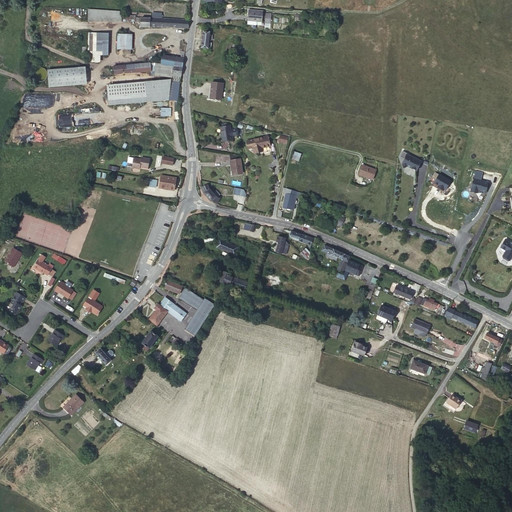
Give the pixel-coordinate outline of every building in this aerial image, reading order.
[(261,12),(248,11),(247,21),(260,22),(261,12)] [(116,23),(116,18),(117,14),(84,12),(83,21),(116,23)] [(184,28),(185,20),(136,17),(135,25),(184,28)] [(212,31),(207,30),(203,47),(210,47),(211,40),(212,35),(212,31)] [(109,33),(89,33),(89,50),(89,62),(101,62),(101,55),(109,56),(109,33)] [(133,35),(118,35),(117,49),(132,50),(133,35)] [(157,58),(156,67),(170,69),(169,79),(178,80),(180,62),(157,58)] [(142,65),(132,66),(133,78),(143,77),(142,65)] [(133,78),(132,66),(107,68),(108,80),(133,78)] [(85,67),(47,71),(49,88),(87,84),(85,67)] [(150,76),(169,79),(170,69),(156,67),(151,67),(150,76)] [(139,82),(107,85),(108,105),(169,100),(171,80),(139,82)] [(208,81),(207,95),(218,96),(219,82),(208,81)] [(168,116),(169,107),(161,107),(160,115),(168,116)] [(58,113),(57,126),(69,126),(70,114),(58,113)] [(230,126),(220,127),(222,140),(232,139),(230,126)] [(35,129),(9,128),(9,141),(35,141),(35,129)] [(268,148),(268,143),(266,144),(265,138),(245,141),(247,149),(250,149),(251,153),(252,153),(252,154),(259,154),(259,152),(260,152),(260,149),(268,148)] [(299,161),(302,153),(294,150),(291,158),(299,161)] [(406,152),(401,150),(399,156),(403,158),(401,163),(403,167),(407,165),(416,170),(420,160),(414,158),(411,157),(411,156),(405,154),(406,152)] [(133,158),(131,167),(140,169),(140,167),(147,169),(149,159),(143,157),(142,160),(133,158)] [(174,159),(167,157),(166,164),(172,165),(174,159)] [(240,160),(237,160),(230,160),(232,175),(241,174),(240,160)] [(377,170),(361,165),(358,174),(373,180),(377,170)] [(483,172),(476,170),(470,191),(477,193),(478,191),(486,193),(489,183),(481,181),(483,172)] [(440,173),(433,183),(446,192),(453,181),(440,173)] [(164,186),(174,188),(177,178),(162,175),(159,188),(164,189),(164,186)] [(157,180),(147,178),(145,184),(155,187),(157,180)] [(219,198),(218,197),(214,195),(211,192),(210,191),(208,184),(202,184),(203,191),(205,197),(209,201),(218,204),(219,198)] [(291,189),(285,187),(284,192),(287,193),(283,208),(285,209),(285,211),(289,212),(289,210),(293,211),(297,195),(290,193),(291,189)] [(214,195),(218,197),(220,194),(214,189),(211,192),(214,195)] [(244,229),(254,232),(256,225),(245,223),(244,229)] [(293,241),(308,247),(310,242),(301,238),(302,235),(290,230),(287,236),(293,241)] [(284,237),(277,236),(276,241),(278,242),(276,252),(282,253),(284,245),(287,246),(288,240),(284,239),(284,237)] [(511,245),(508,243),(507,244),(502,240),(497,248),(502,251),(499,256),(499,258),(504,261),(506,261),(509,256),(511,257),(511,245)] [(233,249),(215,241),(212,248),(230,255),(233,249)] [(344,253),(325,246),(322,253),(328,255),(327,258),(331,259),(332,256),(337,258),(341,259),(342,259),(344,253)] [(13,250),(4,264),(13,269),(22,255),(13,250)] [(341,259),(340,262),(343,261),(347,262),(349,255),(344,253),(342,259),(341,259)] [(362,267),(348,261),(342,276),(338,275),(337,278),(341,279),(341,277),(343,278),(344,275),(346,276),(348,272),(358,276),(359,275),(363,268),(362,267)] [(343,261),(340,262),(337,270),(343,272),(347,262),(343,261)] [(53,272),(48,269),(38,262),(32,271),(42,278),(43,277),(47,280),(53,272)] [(105,272),(103,276),(124,283),(125,280),(105,272)] [(261,286),(278,292),(283,278),(266,272),(261,286)] [(218,283),(241,291),(243,284),(226,279),(227,276),(220,274),(218,283)] [(368,291),(365,297),(370,299),(373,294),(369,292),(371,287),(375,288),(376,284),(371,282),(367,290),(368,291)] [(167,290),(178,294),(181,287),(170,283),(167,290)] [(53,294),(58,297),(58,296),(67,302),(67,301),(72,294),(64,288),(64,287),(60,284),(53,294)] [(411,293),(396,286),(393,293),(408,299),(411,293)] [(187,290),(181,299),(197,309),(203,300),(187,290)] [(98,297),(92,293),(88,300),(91,302),(94,304),(98,297)] [(72,294),(67,301),(71,304),(75,296),(72,294)] [(11,309),(7,315),(14,319),(17,314),(18,315),(21,311),(19,309),(20,306),(22,306),(24,303),(15,296),(12,300),(13,301),(9,308),(11,309)] [(370,299),(365,297),(362,303),(368,305),(370,299)] [(163,307),(169,310),(170,309),(180,316),(179,319),(183,322),(189,314),(166,299),(161,306),(163,307)] [(195,337),(215,305),(205,299),(189,325),(195,329),(192,335),(195,337)] [(421,300),(419,304),(431,309),(433,304),(431,303),(432,302),(427,300),(426,302),(421,300)] [(163,307),(161,306),(157,302),(153,308),(157,310),(150,319),(158,325),(165,316),(160,312),(163,307)] [(86,310),(84,312),(88,315),(89,313),(96,318),(101,310),(91,303),(90,304),(86,310)] [(169,310),(163,307),(160,312),(165,316),(169,310)] [(396,313),(382,307),(378,316),(392,322),(396,313)] [(442,313),(449,316),(452,310),(445,307),(442,313)] [(449,316),(456,319),(459,313),(452,310),(449,316)] [(459,313),(456,319),(456,320),(474,328),(476,322),(459,313)] [(427,326),(411,320),(407,329),(423,335),(427,326)] [(195,329),(189,325),(187,324),(183,331),(192,335),(195,329)] [(329,326),(327,335),(336,337),(338,328),(329,326)] [(61,338),(63,340),(65,336),(56,330),(52,336),(51,335),(48,340),(56,346),(61,338)] [(139,344),(143,347),(147,350),(156,338),(147,332),(146,335),(144,333),(139,339),(142,341),(139,344)] [(445,339),(446,338),(441,335),(438,340),(454,348),(457,344),(450,340),(450,341),(445,339)] [(483,339),(491,344),(494,345),(497,341),(485,335),(483,339)] [(171,341),(180,349),(184,345),(180,342),(179,342),(174,337),(171,341)] [(358,344),(353,342),(349,352),(363,357),(366,348),(358,346),(358,344)] [(109,362),(100,353),(97,350),(91,356),(95,361),(93,363),(95,366),(98,364),(102,368),(109,362)] [(102,351),(100,353),(109,362),(111,361),(108,357),(111,355),(111,353),(109,351),(106,351),(104,353),(102,351)] [(28,364),(24,368),(33,374),(38,367),(41,369),(44,366),(33,358),(29,364),(28,364)] [(413,360),(410,369),(425,374),(428,365),(413,360)] [(483,377),(487,367),(484,365),(481,371),(479,370),(477,374),(479,375),(483,377)] [(448,395),(443,403),(452,410),(458,402),(448,395)] [(71,397),(60,408),(64,412),(62,413),(65,418),(79,405),(71,397)] [(480,407),(478,415),(494,420),(496,412),(480,407)] [(479,425),(466,420),(463,429),(476,433),(479,425)]
